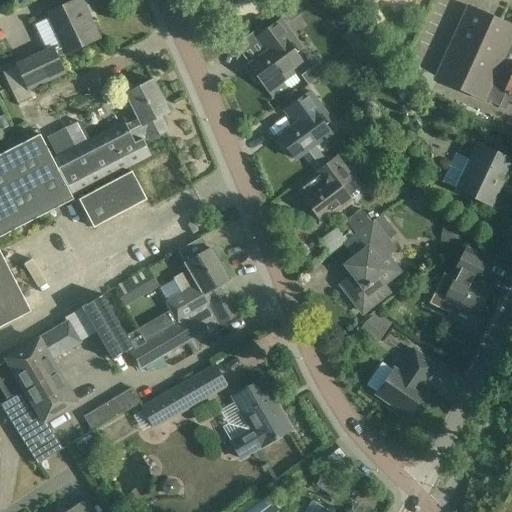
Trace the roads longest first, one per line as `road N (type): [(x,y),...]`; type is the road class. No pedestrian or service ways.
road 1 (residential): [(417,496),(328,395),(163,0)]
road 2 (tertiary): [(417,496),(511,313)]
